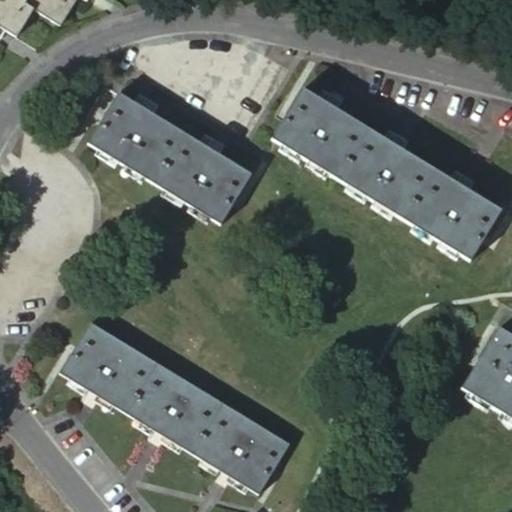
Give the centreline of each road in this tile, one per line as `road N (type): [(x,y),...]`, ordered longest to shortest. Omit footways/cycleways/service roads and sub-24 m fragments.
road 1 (residential): [(511,84),(263,25),(177,18),(62,54),(29,82),(0,124)]
road 2 (residential): [(0,394),(15,423),(94,511)]
